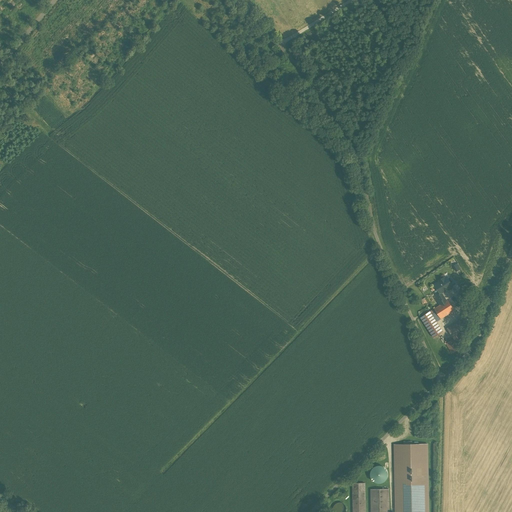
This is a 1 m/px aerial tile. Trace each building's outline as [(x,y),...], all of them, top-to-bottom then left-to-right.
[(449,276),(436,284),(442,294),(446,292),(455,286),(449,276)] [(446,292),(442,294),(437,298),(442,306),(433,312),(434,314),(437,312),(441,319),(457,309),(446,292)] [(434,314),(433,312),(421,319),(434,339),(445,333),(434,314)] [(474,328),(467,318),(449,330),(456,340),(457,343),(471,334),(469,331),(474,328)] [(456,340),(447,345),(452,354),(461,349),(457,343),(456,340)] [(428,511),(428,444),(394,444),(394,511),(428,511)] [(373,468),(372,469),(371,470),(371,472),(370,473),(370,475),(371,476),(371,478),(372,479),(372,480),(374,481),(375,482),(376,483),(378,483),(379,483),(380,483),(382,483),(383,482),(385,481),(386,480),(387,479),(387,478),(388,477),(388,475),(388,474),(388,472),(387,471),(386,469),(385,468),(384,467),(383,467),(382,466),(380,466),(379,466),(377,466),(376,466),(374,467),(373,468)] [(366,511),(366,484),(352,485),(352,511),(366,511)] [(391,511),(391,490),(372,491),(372,511),(391,511)] [(342,503),(340,503),(339,503),(337,503),(336,504),(335,505),(334,506),(333,507),(333,509),(333,511),(345,511),(346,511),(346,510),(346,509),(346,507),(345,506),(344,505),(343,504),(342,503)]
